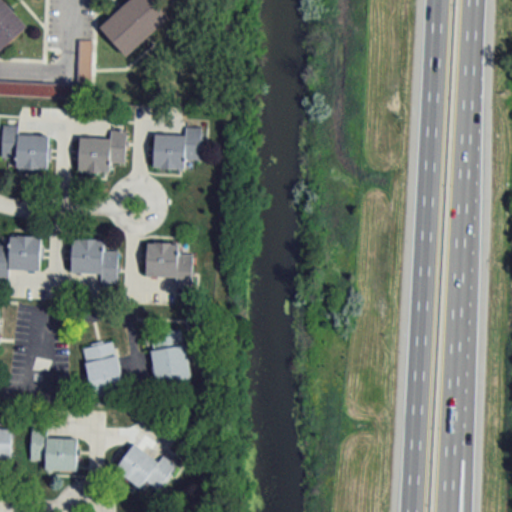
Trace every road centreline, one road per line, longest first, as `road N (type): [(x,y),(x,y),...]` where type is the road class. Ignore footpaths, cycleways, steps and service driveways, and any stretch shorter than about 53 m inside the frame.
road 1 (motorway): [(435,0),(411,511)]
road 2 (motorway): [(466,511),(472,233),(461,152)]
road 3 (motorway): [(440,511),(461,152)]
road 4 (residential): [(0,204),(132,206)]
